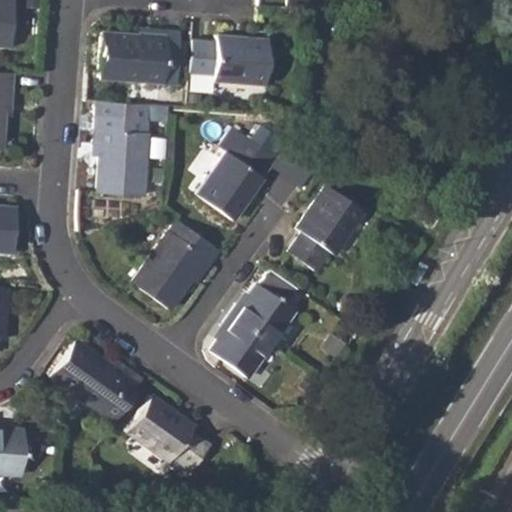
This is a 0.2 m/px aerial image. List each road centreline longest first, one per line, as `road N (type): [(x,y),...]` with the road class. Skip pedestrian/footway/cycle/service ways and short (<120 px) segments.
road 1 (residential): [(511,172),(330,480)]
road 2 (residential): [(160,355),(330,480)]
road 3 (secondary): [(511,337),(408,511)]
road 4 (residential): [(68,0),(54,184)]
road 5 (residential): [(265,219),(160,355)]
road 6 (residential): [(0,381),(38,352),(76,284)]
